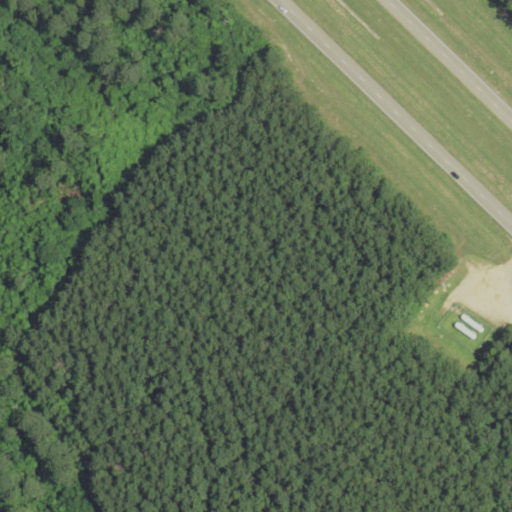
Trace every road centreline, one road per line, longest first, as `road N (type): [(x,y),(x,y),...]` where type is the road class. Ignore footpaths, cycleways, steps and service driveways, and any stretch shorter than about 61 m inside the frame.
road 1 (trunk): [(276,0),(511,228)]
road 2 (trunk): [(511,124),(383,0)]
